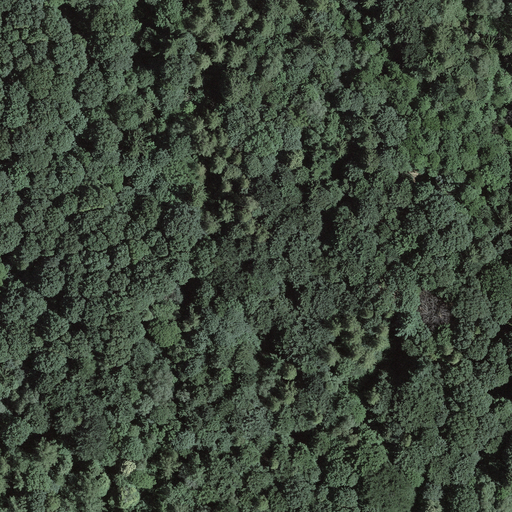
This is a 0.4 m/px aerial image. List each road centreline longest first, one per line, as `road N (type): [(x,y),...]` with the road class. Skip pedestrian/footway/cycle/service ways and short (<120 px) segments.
road 1 (track): [(0,210),(163,262),(198,287),(242,302),(292,353),(373,400),(410,497),(403,508),(349,478),(223,447),(81,460),(0,487)]
road 2 (track): [(511,178),(423,177),(317,160),(202,180),(158,175),(42,195),(0,192)]
